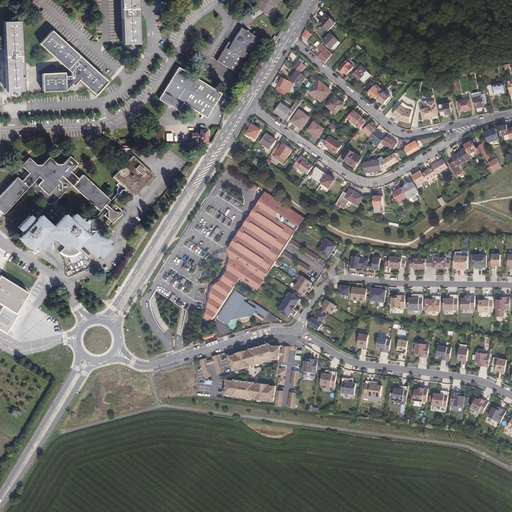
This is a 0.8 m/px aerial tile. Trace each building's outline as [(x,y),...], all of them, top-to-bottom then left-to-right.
[(121,0),(122,13),(123,45),(139,44),(139,12),(138,0),(121,0)] [(283,0),(258,0),(254,6),(273,17),(283,0)] [(334,24),(326,16),(319,24),(327,32),(334,24)] [(22,22),(4,22),(6,79),(7,94),(25,93),(24,77),(22,22)] [(215,60),(234,73),(256,38),(255,37),(257,33),(252,30),(250,33),(240,26),(228,45),(226,44),(215,60)] [(65,74),(65,73),(43,75),(44,93),(66,92),(72,85),(74,87),(79,81),(96,96),(107,82),(72,49),(52,32),(40,45),(55,59),(71,74),(71,77),(65,77),(65,74)] [(338,43),(330,35),(324,42),(331,50),(332,48),(338,43)] [(338,43),(332,48),(335,51),(340,45),(338,43)] [(317,56),(325,63),(328,60),(330,58),(331,57),(332,55),(331,55),(323,47),(322,45),(318,49),(321,52),(316,56),(317,56)] [(295,67),(299,71),(295,75),(296,77),(292,81),(290,80),(282,77),(276,87),(286,94),(293,82),(298,87),(307,78),(302,73),(307,67),(300,61),(295,67)] [(346,74),(348,77),(355,70),(350,65),(347,63),(340,70),(341,72),(343,74),(345,75),(346,74)] [(183,103),(206,118),(221,94),(178,66),(157,98),(177,111),(183,103)] [(357,68),(349,77),(352,79),(355,76),(361,81),(362,80),(356,75),(360,70),(357,68)] [(361,81),(365,85),(372,77),(362,68),(360,70),(356,75),(362,80),(361,81)] [(311,94),(320,100),(322,102),(331,91),(319,82),(315,86),(316,87),(311,94)] [(494,96),(494,95),(496,95),(505,93),(502,83),(485,87),(488,98),(494,96)] [(391,98),(384,91),(383,92),(376,86),(369,93),(376,100),(377,98),(384,105),(391,98)] [(486,105),(483,92),(480,93),(471,95),(474,110),(483,108),(483,105),(486,105)] [(336,114),(344,105),(337,99),(335,97),(327,106),(336,114)] [(468,101),(457,103),(459,113),(470,111),(468,101)] [(438,117),(434,102),(423,105),(424,110),(420,111),(422,121),(428,120),(432,119),(438,117)] [(299,105),(296,103),(291,110),(282,103),(276,111),(288,121),(299,105)] [(407,107),(402,103),(392,115),(399,121),(408,123),(412,108),(407,107)] [(450,105),(439,107),(441,117),(452,115),(450,105)] [(311,117),(300,110),(292,121),(302,129),(311,117)] [(366,122),(354,112),(348,118),(360,129),(366,122)] [(308,131),(317,138),(323,129),(315,122),(308,131)] [(252,125),(247,132),(251,135),(250,137),(253,139),(260,130),(252,125)] [(372,128),(369,125),(364,131),(370,138),(370,139),(379,147),(381,145),(390,150),(391,150),(393,151),(397,145),(386,139),(379,133),(380,133),(377,130),(378,130),(373,126),(372,128)] [(511,128),(508,129),(507,127),(499,128),(501,137),(509,136),(510,140),(511,139),(511,128)] [(489,144),(499,140),(495,128),(483,133),(489,144)] [(208,143),(208,129),(199,129),(200,133),(191,133),(192,143),(208,143)] [(268,134),(261,143),(271,149),(277,140),(268,134)] [(342,145),(329,136),(324,144),(337,153),(342,145)] [(409,141),(406,140),(405,152),(408,155),(419,149),(415,143),(411,145),(409,142),(409,141)] [(463,147),(470,158),(481,152),(482,153),(485,152),(485,151),(480,144),(477,146),(478,147),(475,149),(471,141),(463,146),(463,147)] [(279,144),(274,151),(278,153),(282,146),(279,144)] [(278,153),(286,159),(292,149),(284,144),(282,146),(278,153)] [(470,158),(463,147),(460,149),(460,152),(450,158),(452,161),(447,164),(455,178),(462,174),(457,166),(466,161),(468,161),(471,159),(470,158)] [(292,149),(286,159),(284,162),(285,162),(293,150),(292,149)] [(350,149),(343,158),(356,168),(363,159),(350,149)] [(496,172),(501,168),(497,160),(492,163),(485,152),(482,153),(489,165),(490,164),(496,172)] [(275,156),(284,162),(286,159),(278,153),(275,156)] [(384,157),(379,160),(380,161),(387,168),(401,160),(397,153),(386,159),(384,157)] [(153,175),(130,154),(111,176),(132,196),(153,175)] [(0,212),(1,214),(27,187),(46,203),(37,213),(51,225),(62,213),(52,203),(69,185),(97,211),(101,207),(106,211),(102,215),(109,222),(119,210),(113,204),(109,208),(104,204),(108,199),(81,174),(77,178),(71,173),(69,171),(76,163),(68,155),(61,164),(55,164),(47,156),(40,164),(35,164),(27,157),(16,167),(0,168),(0,171),(17,171),(24,176),(20,180),(15,177),(0,193),(0,212)] [(305,160),(306,159),(303,157),(301,156),(293,167),(297,170),(298,168),(307,175),(309,173),(313,167),(308,163),(305,160)] [(378,160),(367,163),(365,166),(367,173),(371,172),(372,173),(378,171),(379,171),(384,170),(382,165),(378,160)] [(432,168),(436,174),(447,167),(442,160),(431,167),(432,168)] [(322,184),(328,176),(325,174),(316,168),(311,175),(311,176),(319,182),(322,184)] [(436,174),(432,168),(421,175),(425,181),(426,183),(437,176),(436,174)] [(264,195),(225,170),(148,289),(142,301),(144,314),(151,333),(163,345),(166,352),(172,351),(179,349),(186,347),(193,310),(206,312),(212,288),(221,281),(228,271),(231,260),(230,256),(229,252),(229,250),(257,206),(260,201),(264,195)] [(425,181),(421,175),(419,171),(411,177),(417,186),(425,181)] [(328,176),(322,184),(321,186),(324,188),(323,189),(328,193),(336,181),(332,178),(333,177),(329,174),(328,176)] [(304,180),(299,188),(301,189),(307,182),(304,180)] [(401,189),(406,197),(407,199),(410,198),(410,199),(415,196),(414,195),(418,193),(411,183),(407,185),(407,184),(403,187),(404,187),(401,189)] [(406,197),(401,189),(400,188),(392,194),(398,202),(406,197)] [(351,201),(357,205),(359,207),(365,197),(352,189),(349,194),(345,191),(337,204),(346,210),(351,201)] [(264,195),(260,201),(280,214),(300,227),(305,218),(266,192),(264,195)] [(374,195),(374,214),(379,214),(379,212),(383,212),(383,197),(378,197),(378,195),(374,195)] [(277,219),(280,214),(260,201),(257,206),(277,219)] [(228,271),(241,279),(258,291),(280,256),(284,250),(286,247),(288,244),(291,239),(296,231),(277,219),(257,206),(229,250),(229,252),(230,256),(231,260),(228,271)] [(33,218),(28,213),(16,227),(20,231),(15,237),(29,249),(33,244),(39,250),(51,237),(64,248),(69,242),(74,247),(78,243),(95,259),(98,256),(101,259),(112,247),(109,244),(112,241),(97,227),(89,236),(82,229),(87,225),(72,212),(68,217),(63,212),(51,225),(37,213),(33,218)] [(305,248),(291,239),(288,244),(301,253),(305,248)] [(326,239),(318,251),(329,258),(331,254),(333,252),(334,250),(337,246),(326,239)] [(284,250),(280,256),(294,265),(297,259),(284,250)] [(307,250),(304,255),(315,262),(318,257),(307,250)] [(496,267),(501,267),(501,255),(492,255),(491,261),(491,266),(496,267)] [(468,257),(453,256),(453,270),(457,270),(465,270),(468,270),(468,257)] [(487,268),(487,256),(472,256),(472,268),(475,268),(483,268),(487,268)] [(351,267),(351,268),(358,269),(358,268),(368,269),(368,267),(369,263),(369,259),(361,258),(352,257),(352,263),(351,267)] [(372,269),(380,270),(381,258),(374,257),(373,264),(373,267),(372,269)] [(402,258),(390,257),(389,259),(386,258),(385,265),(389,266),(389,268),(401,269),(402,267),(405,267),(406,261),(402,260),(402,258)] [(433,267),(433,269),(446,269),(446,267),(450,267),(450,260),(446,260),(446,258),(433,258),(433,260),(433,267)] [(410,268),(413,268),(413,270),(426,270),(427,267),(433,267),(433,260),(426,260),(426,259),(413,259),(413,261),(410,261),(410,268)] [(300,261),(296,266),(307,274),(311,268),(300,261)] [(241,279),(228,271),(221,281),(234,289),(241,279)] [(0,302),(4,305),(0,311),(0,328),(11,335),(32,301),(29,299),(33,292),(0,272),(0,302)] [(302,293),(305,295),(307,291),(309,289),(310,287),(313,283),(303,276),(294,288),(299,291),(301,293),(302,293)] [(234,289),(221,281),(212,288),(228,298),(234,289)] [(341,290),(340,294),(350,296),(351,292),(351,289),(351,286),(341,285),(341,286),(341,290)] [(352,293),(352,299),(367,301),(367,295),(368,291),(368,288),(363,287),(358,287),(353,286),(353,289),(352,293)] [(371,295),(370,300),(386,302),(387,289),(382,289),(377,288),(372,287),(371,291),(371,292),(371,295)] [(206,312),(205,319),(212,323),(216,317),(228,298),(212,288),(206,312)] [(264,319),(269,312),(234,289),(228,298),(216,317),(229,325),(233,320),(253,316),(255,314),(264,319)] [(290,292),(278,311),(288,317),(292,311),(296,305),(297,304),(298,303),(300,299),(299,298),(296,296),(290,292)] [(392,297),(392,308),(406,309),(406,294),(397,294),(396,297),(392,297)] [(410,297),(409,309),(423,310),(423,294),(416,294),(416,297),(410,297)] [(444,298),(444,310),(458,310),(459,295),(451,294),(451,298),(444,298)] [(426,298),(426,311),(441,311),(441,296),(433,295),(433,299),(426,298)] [(462,298),(462,309),(475,310),(476,296),(466,295),(466,298),(462,298)] [(479,299),(479,312),(494,312),(494,296),(486,296),(486,299),(479,299)] [(497,309),(511,310),(511,296),(501,296),(501,299),(496,299),(497,309)] [(327,300),(322,307),(323,307),(325,309),(326,309),(332,313),(337,306),(327,300)] [(312,326),(318,330),(323,323),(323,322),(327,315),(323,313),(320,311),(319,310),(314,317),(313,316),(308,324),(309,324),(312,326)] [(360,333),(358,346),(363,347),(368,347),(370,335),(360,333)] [(392,339),(378,337),(377,348),(381,349),(381,351),(390,352),(392,339)] [(409,340),(400,339),(398,352),(403,353),(407,354),(409,340)] [(430,344),(417,342),(415,353),(420,354),(420,356),(429,358),(430,344)] [(270,343),(229,355),(233,370),(275,360),(274,358),(270,344),(270,343)] [(281,346),(270,344),(274,358),(280,359),(281,346)] [(452,347),(438,345),(437,356),(441,357),(441,359),(450,361),(452,347)] [(290,347),(283,346),(281,361),(288,362),(290,347)] [(469,348),(459,347),(458,360),(467,361),(469,348)] [(477,351),(475,365),(489,367),(491,354),(477,351)] [(225,372),(220,354),(213,356),(214,359),(215,363),(218,374),(225,372)] [(507,359),(498,357),(496,371),(505,373),(507,359)] [(208,360),(207,358),(200,359),(206,378),(212,376),(209,365),(208,360)] [(317,373),(319,359),(309,358),(309,361),(305,360),(303,371),(317,373)] [(285,376),(287,376),(288,369),(280,368),(279,375),(281,375),(285,376)] [(298,387),(300,371),(293,370),(291,385),(298,387)] [(336,387),(338,371),(330,370),(330,374),(323,373),(321,385),(336,387)] [(278,384),(285,385),(286,378),(285,378),(280,377),(279,377),(278,384)] [(356,394),(357,382),(350,382),(351,378),(343,377),(341,393),(356,394)] [(277,386),(227,379),(224,396),(274,403),(277,386)] [(382,397),(383,385),(378,384),(379,382),(366,380),(364,395),(382,397)] [(408,401),(409,386),(401,385),(401,388),(394,387),(393,399),(408,401)] [(427,402),(429,388),(419,387),(419,389),(415,389),(414,400),(427,402)] [(282,407),(284,391),(277,390),(275,406),(282,407)] [(447,407),(449,391),(441,390),(441,394),(434,393),(434,396),(433,402),(433,405),(447,407)] [(465,406),(466,395),(462,395),(462,393),(452,391),(451,405),(465,406)] [(297,393),(290,392),(288,407),(295,409),(297,393)] [(483,414),(489,401),(481,397),(480,399),(476,397),(471,408),(483,414)] [(501,423),(507,410),(498,406),(497,409),(493,407),(489,417),(501,423)] [(12,409),(9,413),(15,417),(18,412),(12,409)]
